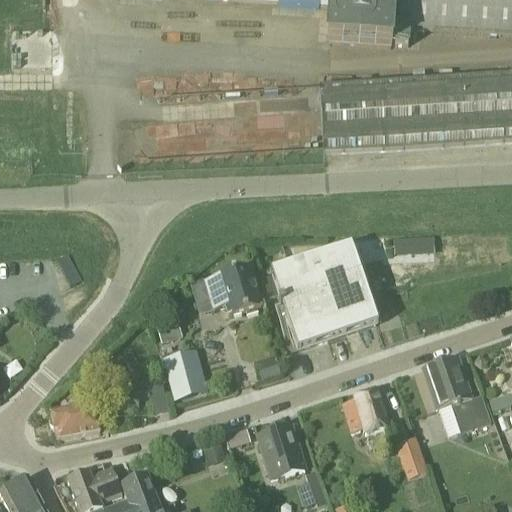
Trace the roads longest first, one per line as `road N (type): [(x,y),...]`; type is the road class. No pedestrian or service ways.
road 1 (residential): [(39,465),(214,424),(511,325)]
road 2 (unclassified): [(511,177),(140,199)]
road 3 (unclassified): [(0,429),(110,306),(142,242),(140,199)]
road 4 (unclassified): [(140,199),(0,210)]
